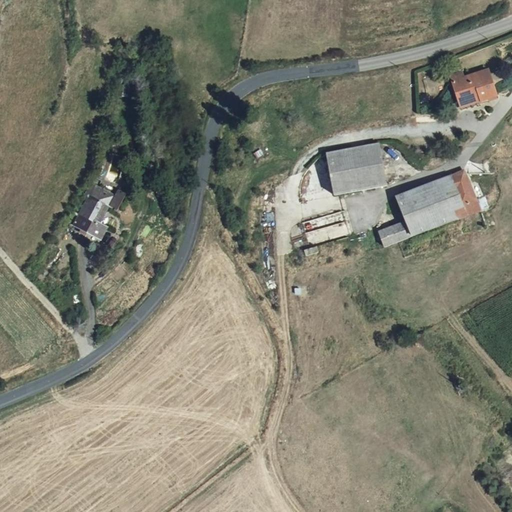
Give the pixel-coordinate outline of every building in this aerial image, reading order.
[(490,68),(454,79),(462,106),(498,94),(490,68)] [(373,142),(320,153),(329,195),(382,185),(373,142)] [(374,231),(381,248),(413,235),(477,210),(460,169),(392,196),(401,221),(374,231)] [(102,239),(97,236),(104,225),(102,224),(112,208),(110,207),(117,196),(95,183),(89,194),(88,194),(78,211),(75,209),(69,220),(90,233),(85,241),(97,248),(102,239)] [(123,192),(115,205),(121,210),(130,196),(123,192)] [(109,228),(104,225),(97,236),(102,239),(109,228)]
